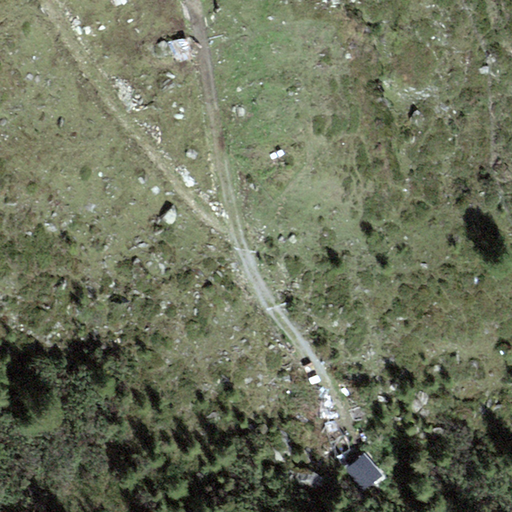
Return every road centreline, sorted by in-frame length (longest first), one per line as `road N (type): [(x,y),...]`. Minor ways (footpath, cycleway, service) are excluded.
road 1 (track): [(335,397),(267,305),(236,236),(193,0)]
road 2 (track): [(236,236),(143,139),(45,0)]
